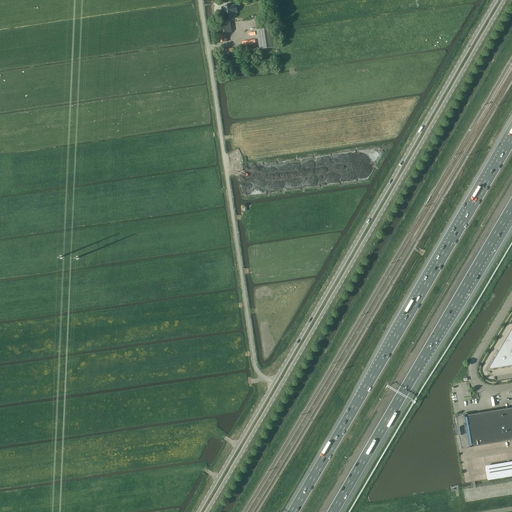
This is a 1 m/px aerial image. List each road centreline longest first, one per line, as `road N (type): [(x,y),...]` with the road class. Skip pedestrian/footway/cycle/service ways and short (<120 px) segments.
road 1 (secondary): [(206,511),(506,0)]
road 2 (secondary): [(496,0),(274,383)]
road 3 (motorway): [(511,137),(293,511)]
road 4 (unclassified): [(274,383),(254,365),(200,0)]
road 5 (motorway): [(334,511),(511,207)]
road 6 (secondary): [(274,383),(199,511)]
road 7 (unclassified): [(511,299),(472,374),(489,389),(511,386)]
